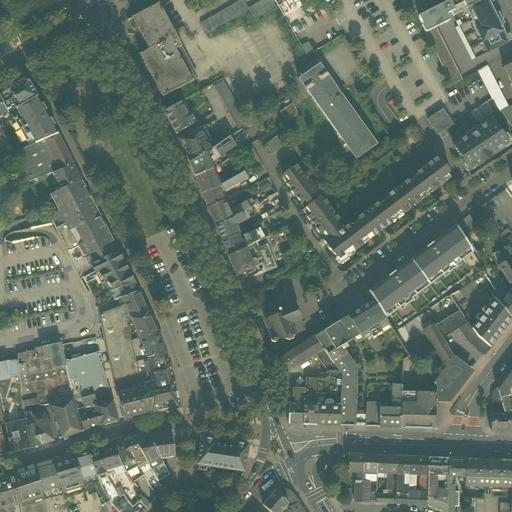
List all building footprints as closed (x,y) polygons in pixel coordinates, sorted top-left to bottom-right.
[(247,10),(248,9),(243,0),(240,0),(201,23),(207,34),(211,31),(247,10)] [(273,0),(265,0),(249,9),(254,18),(263,13),(277,6),(273,0)] [(423,0),(409,0),(418,17),(429,12),(423,0)] [(453,16),(466,10),(460,0),(451,0),(449,2),(454,11),(451,13),(453,16)] [(460,0),(466,10),(487,53),(511,40),(511,39),(509,34),(506,36),(501,26),(504,24),(498,13),(495,14),(493,15),(488,5),(490,4),(493,3),(491,0),(460,0)] [(425,32),(425,33),(436,28),(449,21),(446,15),(451,13),(454,11),(449,2),(429,12),(418,17),(425,32)] [(162,97),(162,98),(163,97),(192,82),(193,81),(193,80),(192,81),(176,50),(176,49),(181,46),(181,47),(182,46),(182,45),(180,43),(180,42),(178,39),(178,38),(178,39),(176,36),(177,36),(176,35),(174,32),(175,32),(174,31),(173,29),(172,28),(171,25),(170,24),(169,22),(169,21),(168,21),(167,18),(167,17),(166,17),(165,15),(165,14),(163,11),(163,10),(161,8),(161,7),(159,4),(160,4),(159,3),(158,3),(158,4),(152,7),(151,7),(151,8),(148,9),(147,9),(148,10),(145,11),(144,11),(133,18),(133,17),(132,18),(132,19),(138,28),(137,28),(138,29),(139,32),(140,33),(141,35),(141,36),(142,36),(143,39),(143,40),(144,40),(145,42),(145,43),(146,43),(147,46),(147,47),(149,49),(149,50),(140,54),(139,55),(140,56),(140,55),(141,58),(142,59),(143,62),(143,63),(144,62),(145,65),(145,66),(146,66),(147,69),(147,70),(149,72),(149,73),(151,76),(151,77),(153,79),(152,79),(153,80),(155,83),(154,83),(155,84),(156,86),(157,87),(158,90),(159,91),(160,93),(160,94),(161,94),(162,97)] [(475,59),(459,27),(459,26),(458,27),(455,29),(471,61),(475,59)] [(462,80),(440,36),(436,28),(425,33),(425,32),(424,33),(429,41),(451,85),(451,86),(453,85),(462,80)] [(309,42),(302,46),(307,55),(314,51),(309,42)] [(192,67),(198,78),(215,69),(209,58),(192,67)] [(511,85),(511,63),(503,68),(511,85)] [(343,143),(355,160),(377,145),(365,128),(332,82),(319,64),(298,80),(307,92),(344,143),(343,143)] [(493,103),(499,112),(500,112),(508,108),(487,66),(477,72),(481,81),(486,90),(492,101),(493,103)] [(244,105),(227,76),(223,79),(240,107),(244,105)] [(5,109),(8,110),(11,108),(11,107),(13,106),(16,109),(37,97),(29,83),(24,81),(0,94),(0,97),(4,105),(4,106),(5,109)] [(248,124),(236,103),(232,97),(229,92),(226,86),(223,81),(213,87),(216,92),(219,97),(222,103),(226,108),(225,109),(237,130),(248,124)] [(32,138),(36,144),(44,140),(58,135),(53,126),(51,123),(50,120),(47,116),(45,111),(41,105),(37,97),(16,109),(19,115),(13,118),(26,141),(32,138)] [(497,110),(490,100),(470,113),(477,123),(497,110)] [(163,112),(176,134),(194,125),(193,124),(189,117),(181,102),(163,112)] [(293,104),(280,112),(286,122),(297,115),(293,104)] [(511,128),(511,113),(508,108),(500,112),(511,128)] [(427,121),(437,135),(452,125),(442,110),(427,121)] [(502,144),(507,141),(492,119),(477,129),(476,128),(467,134),(468,135),(453,145),(470,171),(490,157),(489,155),(494,151),(496,153),(505,148),(502,144)] [(204,127),(200,129),(207,143),(211,141),(204,127)] [(211,151),(207,143),(200,129),(180,140),(179,140),(188,156),(186,157),(186,159),(188,164),(206,154),(211,151)] [(265,145),(272,155),(292,140),(284,131),(265,145)] [(439,135),(442,139),(447,135),(445,131),(439,135)] [(58,135),(44,140),(60,170),(60,171),(74,166),(58,135)] [(410,145),(417,141),(414,136),(407,140),(410,145)] [(206,154),(207,157),(210,156),(211,158),(216,158),(217,160),(236,147),(230,138),(211,151),(206,154)] [(52,173),(60,170),(44,140),(36,144),(14,153),(29,182),(52,173)] [(327,199),(327,198),(324,200),(340,221),(338,222),(341,227),(343,230),(350,225),(351,226),(355,224),(358,221),(357,219),(378,203),(379,205),(384,202),(389,198),(387,196),(408,180),(409,182),(413,179),(416,177),(415,175),(421,170),(422,169),(409,152),(405,147),(399,147),(393,152),(392,151),(327,199)] [(244,154),(252,167),(260,162),(253,149),(244,154)] [(188,164),(194,177),(212,170),(213,170),(210,164),(207,157),(206,154),(188,164)] [(437,158),(422,169),(421,170),(415,175),(416,177),(413,179),(426,197),(426,196),(423,193),(428,189),(431,193),(445,183),(445,182),(442,179),(447,175),(450,173),(442,163),(442,164),(437,158)] [(301,211),(302,211),(319,198),(317,194),(319,193),(318,192),(310,181),(309,182),(299,170),(295,165),(291,168),(289,168),(289,170),(282,175),(284,178),(285,176),(289,181),(286,183),(286,184),(290,190),(291,192),(294,196),(296,198),(301,204),(303,202),(306,207),(303,209),(301,211)] [(61,190),(66,187),(82,182),(74,166),(60,171),(60,170),(52,173),(61,190)] [(218,187),(219,187),(215,177),(212,170),(194,177),(202,195),(218,187)] [(223,177),(225,182),(240,174),(238,170),(224,176),(223,177)] [(219,187),(218,187),(221,192),(224,191),(248,178),(243,171),(240,174),(225,182),(220,185),(221,186),(219,187)] [(222,174),(215,177),(219,187),(221,186),(220,185),(225,182),(223,177),(224,176),(222,174)] [(387,196),(389,198),(384,202),(397,219),(397,218),(394,214),(399,211),(402,215),(402,216),(410,210),(409,209),(408,207),(412,204),(413,206),(414,207),(421,201),(421,200),(418,197),(423,193),(426,197),(413,179),(409,182),(408,180),(387,196)] [(266,181),(258,186),(262,192),(269,187),(266,181)] [(54,203),(85,187),(83,184),(82,182),(66,187),(61,190),(51,195),(53,200),(54,203)] [(84,258),(88,266),(91,265),(118,251),(85,187),(54,203),(59,212),(50,217),(57,230),(69,252),(78,247),(84,258)] [(202,195),(207,208),(224,201),(221,192),(218,187),(202,195)] [(322,241),(323,241),(341,227),(338,222),(340,221),(324,200),(322,201),(319,198),(302,211),(302,212),(303,211),(306,208),(310,213),(306,216),(305,216),(311,224),(312,223),(315,221),(318,225),(315,227),(314,228),(320,235),(321,235),(325,232),(328,236),(324,239),(322,241)] [(255,205),(251,199),(247,202),(250,208),(251,208),(253,207),(253,206),(255,205)] [(207,208),(208,210),(226,203),(225,201),(224,201),(207,208)] [(250,208),(247,202),(230,211),(233,218),(241,213),(241,214),(250,208)] [(357,219),(358,221),(355,224),(368,241),(365,237),(370,233),(373,237),(373,238),(381,232),(380,231),(379,229),(383,226),(384,228),(385,229),(392,223),(392,222),(389,218),(394,215),(397,219),(384,202),(379,205),(378,203),(357,219)] [(230,211),(226,203),(208,210),(215,226),(232,219),(233,218),(230,211)] [(250,208),(241,214),(245,221),(255,216),(251,208),(250,208)] [(235,227),(245,221),(241,214),(241,213),(233,218),(232,219),(234,224),(235,226),(235,227)] [(469,216),(456,225),(464,238),(475,230),(469,216)] [(215,226),(222,242),(238,235),(238,234),(235,227),(235,226),(234,224),(232,219),(215,226)] [(368,241),(355,224),(351,226),(350,225),(343,230),(341,227),(323,241),(323,242),(325,240),(328,244),(326,246),(327,247),(333,255),(336,258),(335,259),(340,266),(349,259),(348,257),(346,254),(352,249),(355,251),(355,252),(363,245),(363,244),(360,241),(365,237),(368,241)] [(368,292),(382,314),(470,248),(464,238),(456,225),(432,243),(433,244),(427,249),(426,248),(394,272),(395,273),(388,278),(388,277),(368,292)] [(253,232),(259,241),(265,238),(259,228),(253,232)] [(244,238),(240,240),(244,249),(246,249),(257,242),(259,241),(253,232),(253,231),(243,236),(244,238)] [(240,240),(238,235),(222,242),(228,256),(244,249),(240,240)] [(246,249),(251,261),(255,259),(259,266),(261,265),(265,273),(277,268),(267,245),(259,248),(257,242),(246,249)] [(384,258),(394,251),(389,243),(369,257),(372,262),(382,255),(384,258)] [(385,319),(390,316),(388,313),(392,310),(394,313),(400,308),(398,306),(402,303),(405,307),(413,300),(410,297),(414,294),(416,296),(422,291),(420,289),(424,286),(426,288),(433,282),(432,280),(435,277),(437,280),(443,275),(442,273),(445,270),(448,274),(457,267),(454,263),(458,261),(459,263),(473,253),(470,248),(382,314),(385,319)] [(255,269),(254,268),(251,261),(246,249),(244,249),(228,256),(236,276),(255,269)] [(346,254),(348,257),(349,256),(350,257),(354,253),(353,252),(355,251),(352,249),(346,254)] [(93,269),(95,273),(122,258),(120,254),(118,251),(91,265),(93,269)] [(495,259),(499,265),(504,262),(500,256),(495,259)] [(124,261),(122,258),(95,273),(98,271),(104,283),(107,281),(112,291),(115,291),(118,289),(135,283),(129,272),(130,272),(124,262),(124,261)] [(510,284),(511,285),(511,275),(504,262),(499,265),(498,266),(497,267),(508,284),(509,284),(510,284)] [(101,285),(104,283),(98,271),(95,273),(101,285)] [(135,283),(118,289),(121,298),(122,298),(139,292),(135,284),(135,283)] [(502,285),(491,295),(495,299),(500,304),(508,293),(502,285)] [(140,338),(140,339),(146,337),(147,338),(158,335),(148,313),(139,292),(122,298),(125,306),(140,338)] [(511,296),(508,293),(500,304),(511,317),(511,296)] [(444,317),(459,311),(452,296),(438,302),(444,317)] [(495,299),(476,323),(483,332),(493,340),(496,340),(511,319),(511,317),(500,304),(495,299)] [(348,316),(342,320),(354,338),(357,344),(363,340),(363,341),(371,336),(371,335),(369,332),(378,327),(380,330),(381,330),(388,325),(373,300),(368,303),(367,302),(361,306),(362,307),(359,309),(358,307),(352,311),(353,312),(348,316)] [(263,316),(272,337),(270,339),(270,341),(271,342),(273,343),(275,343),(276,342),(277,341),(277,340),(277,339),(283,337),(284,339),(289,341),(293,339),(295,334),(291,325),(292,324),(292,323),(300,319),(294,304),(281,309),(281,308),(276,310),(277,311),(263,316)] [(115,387),(117,394),(143,387),(142,384),(136,363),(131,341),(140,338),(125,306),(99,315),(101,324),(108,356),(116,387),(115,387)] [(436,325),(428,311),(417,318),(425,332),(436,325)] [(472,329),(468,323),(463,316),(462,316),(459,312),(459,311),(436,325),(425,332),(430,340),(444,363),(453,358),(439,336),(441,335),(443,338),(458,329),(464,337),(468,342),(482,354),(485,354),(490,348),(477,337),(472,329)] [(291,325),(295,334),(305,330),(300,319),(292,323),(292,324),(291,325)] [(350,340),(354,338),(342,320),(339,322),(350,340)] [(351,341),(350,340),(339,322),(338,321),(328,328),(315,337),(341,376),(341,379),(340,396),(340,406),(339,426),(353,426),(365,426),(365,427),(379,427),(379,409),(380,409),(380,404),(366,404),(366,416),(353,415),(354,373),(354,370),(340,347),(351,341)] [(490,348),(496,340),(493,340),(483,332),(476,323),(472,329),(477,337),(490,348)] [(371,335),(371,336),(372,338),(382,332),(381,330),(380,330),(378,327),(369,332),(371,335)] [(146,337),(140,339),(147,360),(154,358),(153,355),(164,353),(158,335),(147,338),(146,337)] [(94,351),(95,352),(100,351),(96,337),(72,344),(75,355),(79,354),(79,355),(94,351)] [(326,371),(325,379),(341,379),(341,376),(315,337),(306,342),(315,355),(326,371)] [(136,363),(147,360),(140,339),(140,338),(131,341),(136,363)] [(304,362),(315,355),(306,342),(296,349),(304,362)] [(19,369),(19,373),(20,377),(23,408),(33,406),(39,405),(41,407),(48,405),(48,406),(73,398),(71,392),(69,381),(67,372),(65,362),(62,346),(54,347),(35,351),(26,353),(17,355),(18,361),(19,369)] [(277,361),(285,374),(304,362),(296,349),(277,361)] [(65,362),(67,372),(101,363),(102,362),(100,352),(65,362)] [(154,358),(147,360),(151,382),(172,378),(169,365),(168,365),(165,356),(164,353),(153,355),(154,358)] [(446,367),(441,375),(458,388),(471,372),(453,358),(444,363),(446,367)] [(142,384),(151,382),(147,360),(136,363),(142,384)] [(7,363),(8,374),(19,373),(19,369),(18,361),(7,363)] [(0,364),(0,380),(20,377),(19,373),(8,374),(7,363),(0,364)] [(101,363),(67,372),(69,381),(77,380),(82,400),(84,409),(95,405),(95,406),(112,402),(101,363)] [(497,388),(499,398),(507,396),(508,396),(510,396),(510,395),(508,391),(511,388),(511,387),(511,368),(511,369),(497,388)] [(449,401),(458,388),(441,375),(434,383),(437,387),(436,393),(436,401),(449,401)] [(23,408),(20,377),(0,380),(0,398),(4,419),(5,425),(26,421),(25,419),(24,413),(23,408)] [(317,405),(317,395),(318,378),(305,377),(306,379),(305,388),(304,405),(317,405)] [(174,379),(172,378),(151,382),(142,384),(143,387),(150,414),(176,408),(179,404),(174,379)] [(325,379),(318,378),(317,395),(340,396),(341,379),(325,379)] [(79,410),(81,415),(96,410),(95,406),(95,405),(84,409),(80,397),(79,391),(77,380),(69,381),(71,392),(73,398),(76,410),(79,410)] [(392,385),(391,409),(401,409),(402,392),(402,385),(395,385),(392,385)] [(144,415),(150,414),(143,387),(117,394),(124,420),(139,416),(138,412),(143,411),(144,415)] [(294,388),(294,404),(304,405),(305,388),(294,388)] [(435,429),(436,401),(436,393),(402,392),(401,409),(400,428),(435,429)] [(211,410),(224,407),(225,410),(239,407),(237,396),(209,403),(211,410)] [(508,400),(508,396),(507,396),(499,398),(500,402),(503,412),(504,412),(504,413),(508,414),(508,413),(511,413),(508,400)] [(78,416),(76,410),(73,398),(48,406),(59,440),(76,434),(83,432),(78,416)] [(112,402),(95,406),(96,410),(101,426),(118,421),(112,402)] [(303,425),(304,405),(294,404),(290,404),(288,404),(288,424),(303,425)] [(317,405),(304,405),(303,425),(316,425),(317,405)] [(340,406),(331,406),(325,405),(317,405),(316,425),(339,426),(340,406)] [(400,428),(401,409),(391,409),(380,409),(379,409),(379,427),(400,428)] [(101,426),(96,410),(81,415),(80,415),(85,431),(101,426)] [(25,419),(26,421),(30,448),(30,449),(42,445),(33,413),(32,411),(24,413),(25,419)] [(43,414),(33,413),(42,445),(54,441),(47,422),(46,418),(43,414)] [(494,431),(508,431),(508,415),(495,415),(495,414),(494,431)] [(19,452),(30,448),(26,421),(5,425),(12,454),(19,452)] [(159,434),(159,436),(171,435),(173,445),(174,445),(173,433),(159,434)] [(159,436),(150,437),(160,457),(169,457),(169,458),(174,457),(174,445),(173,445),(171,435),(159,436)] [(147,462),(148,464),(160,457),(150,437),(134,440),(147,462)] [(207,467),(244,472),(248,445),(233,443),(232,447),(223,445),(216,444),(216,440),(201,438),(197,465),(199,466),(198,471),(206,472),(207,467)] [(138,467),(147,462),(134,440),(131,439),(125,440),(135,460),(138,467)] [(113,446),(122,465),(135,460),(125,440),(112,443),(113,446)] [(112,446),(99,450),(107,476),(115,473),(113,469),(122,466),(113,446),(112,446)] [(99,450),(98,450),(90,453),(89,453),(97,478),(97,479),(98,480),(101,487),(109,501),(112,505),(113,506),(118,511),(122,511),(123,511),(123,509),(121,507),(125,503),(120,498),(119,497),(119,496),(108,479),(108,477),(107,476),(99,450)] [(88,497),(95,494),(100,506),(106,504),(109,501),(101,487),(98,480),(97,479),(97,478),(89,453),(83,455),(76,457),(79,469),(78,469),(81,479),(84,489),(85,489),(88,497)] [(349,473),(358,473),(362,473),(363,456),(349,455),(349,473)] [(363,456),(362,473),(376,474),(377,456),(363,456)] [(396,457),(377,456),(376,474),(377,474),(387,474),(396,474),(396,457)] [(161,459),(160,457),(148,464),(152,471),(156,478),(156,479),(158,482),(169,475),(161,459)] [(410,475),(415,475),(416,457),(396,457),(396,474),(396,475),(410,475)] [(415,475),(421,475),(428,476),(428,458),(416,457),(415,475)] [(53,464),(61,491),(64,490),(63,488),(80,483),(80,485),(83,484),(78,469),(79,469),(75,458),(67,460),(53,464)] [(428,458),(428,476),(437,476),(447,476),(448,459),(428,458)] [(455,477),(465,477),(465,459),(448,459),(447,476),(455,477)] [(467,459),(465,459),(465,477),(465,486),(511,488),(511,479),(511,460),(500,460),(500,462),(478,461),(478,460),(467,459)] [(126,473),(138,467),(135,460),(122,465),(125,471),(126,473)] [(138,467),(144,476),(152,471),(148,464),(147,462),(138,467)] [(53,464),(37,469),(42,492),(60,488),(59,487),(56,476),(56,475),(53,464)] [(108,477),(111,483),(117,481),(128,478),(126,473),(125,471),(124,472),(122,466),(113,469),(115,473),(107,476),(108,477)] [(138,467),(126,473),(128,478),(132,484),(144,476),(138,467)] [(43,494),(42,492),(37,469),(37,468),(16,476),(20,504),(43,497),(43,494)] [(156,478),(152,471),(144,476),(148,482),(156,478)] [(362,478),(362,481),(369,482),(376,482),(376,478),(377,474),(376,474),(362,473),(362,478)] [(389,490),(395,491),(396,475),(396,474),(387,474),(387,479),(386,490),(389,490)] [(395,491),(395,493),(414,493),(414,483),(410,483),(410,475),(396,475),(395,491)] [(427,506),(428,476),(421,475),(421,479),(419,479),(419,493),(419,495),(420,495),(420,505),(421,505),(427,506)] [(14,506),(20,504),(16,476),(10,478),(13,505),(14,506)] [(437,481),(437,476),(428,476),(427,506),(442,511),(446,511),(447,490),(436,490),(437,481)] [(447,486),(454,486),(455,477),(447,476),(447,481),(447,486)] [(0,509),(13,505),(10,478),(0,480),(0,509)] [(123,496),(132,507),(140,501),(143,498),(135,488),(132,484),(128,478),(117,481),(111,483),(119,497),(120,498),(123,496)] [(61,491),(64,500),(85,493),(83,484),(80,485),(80,483),(63,488),(64,490),(61,491)] [(43,494),(43,497),(46,511),(66,511),(60,488),(42,492),(43,494)] [(280,489),(274,492),(287,504),(290,507),(293,511),(305,511),(299,502),(295,496),(290,491),(285,489),(280,489)] [(269,511),(280,511),(287,504),(274,492),(262,506),(269,511)] [(415,493),(414,493),(395,493),(395,496),(394,504),(414,505),(415,493)] [(394,504),(395,496),(389,495),(376,495),(376,503),(394,504)] [(46,511),(43,497),(20,504),(20,511),(46,511)] [(143,498),(140,501),(147,509),(150,505),(144,498),(143,498)] [(499,511),(510,511),(511,507),(511,504),(500,503),(499,511)]
